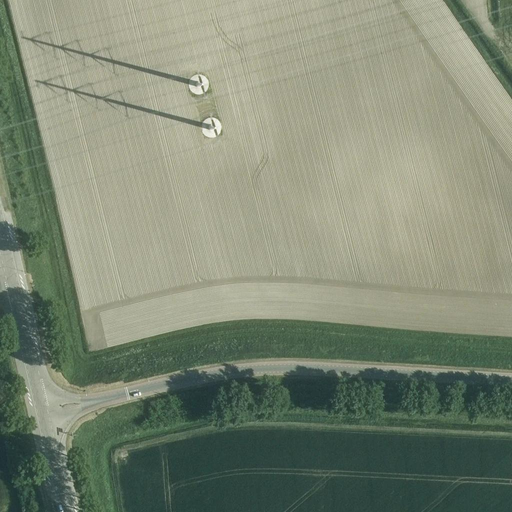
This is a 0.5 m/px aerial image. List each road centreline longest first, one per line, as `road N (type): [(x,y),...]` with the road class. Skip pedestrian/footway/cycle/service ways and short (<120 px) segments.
road 1 (secondary): [(511,381),(274,367),(42,411)]
road 2 (secondary): [(42,411),(13,280)]
